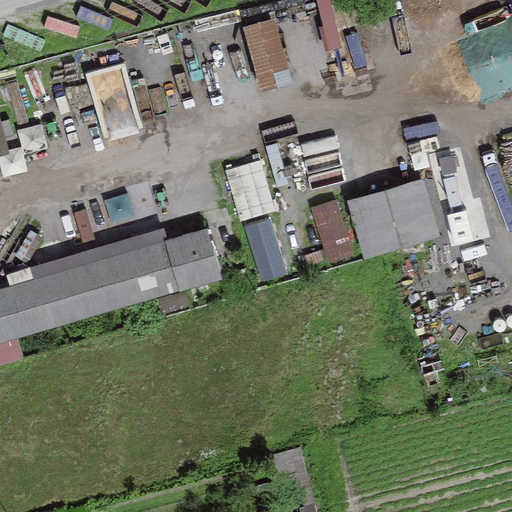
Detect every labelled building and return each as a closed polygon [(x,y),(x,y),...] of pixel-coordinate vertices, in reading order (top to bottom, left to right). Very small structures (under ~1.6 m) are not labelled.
[(321,0),(330,46),(345,43),(337,0),(321,0)] [(247,18),(260,84),(293,78),(280,12),(247,18)] [(105,137),(141,128),(126,60),(89,69),(105,137)] [(0,118),(0,155),(9,152),(0,118)] [(242,217),(278,208),(263,156),(228,166),(242,217)] [(424,183),(355,205),(371,256),(440,234),(424,183)] [(78,236),(136,217),(127,192),(70,211),(78,236)] [(330,260),(357,253),(340,196),(313,204),(330,260)] [(262,277),(290,271),(276,215),(249,222),(262,277)] [(0,336),(222,273),(207,220),(162,234),(163,237),(0,283),(0,336)] [(459,335),(455,318),(418,327),(422,344),(459,335)] [(459,334),(427,346),(432,357),(463,344),(459,334)] [(300,511),(295,511),(317,511),(314,501),(299,505),(300,511)]
